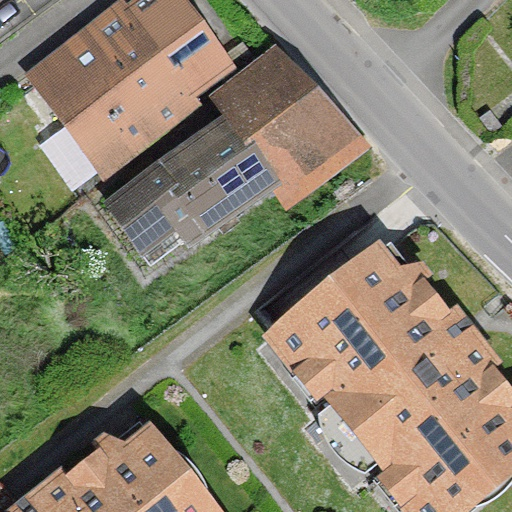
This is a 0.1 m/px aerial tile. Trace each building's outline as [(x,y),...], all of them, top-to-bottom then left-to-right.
[(139,0),(126,10),(195,100),(236,69),(183,0),(139,0)] [(195,100),(126,10),(30,83),(103,180),(200,107),(195,100)] [(188,251),(271,187),(285,211),(368,153),(277,50),(209,100),(225,121),(158,170),(154,165),(100,206),(140,259),(176,231),(188,251)] [(382,251),(265,343),(399,511),(477,511),(511,485),(511,381),(420,266),(404,279),(382,251)] [(215,511),(149,428),(117,452),(105,437),(9,511),(215,511)]
